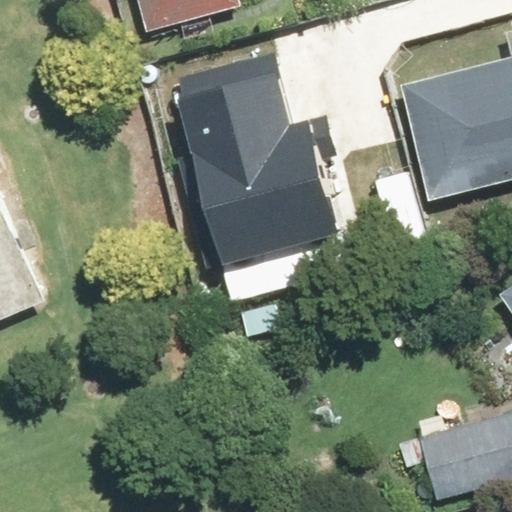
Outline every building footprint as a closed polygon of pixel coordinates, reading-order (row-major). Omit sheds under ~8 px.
[(152,0),(157,19),(241,0),(152,0)] [(511,43),(421,64),(451,191),(511,177),(511,43)] [(288,47),(189,74),(241,261),(356,229),(324,113),(307,118),(288,47)] [(0,338),(58,314),(0,176),(0,338)] [(511,409),(430,431),(446,494),(511,476),(511,409)]
